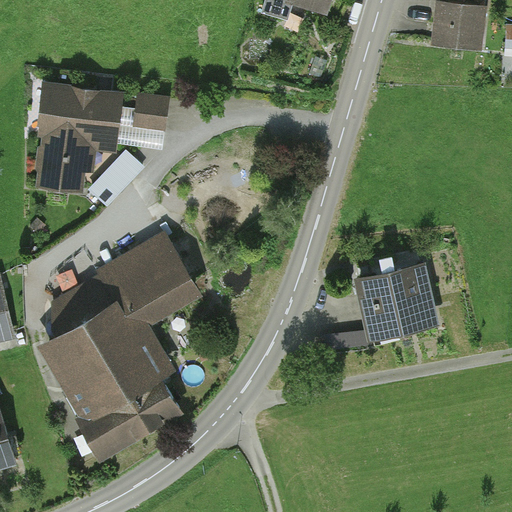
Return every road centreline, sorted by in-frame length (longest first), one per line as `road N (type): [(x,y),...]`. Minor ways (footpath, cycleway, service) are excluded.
road 1 (tertiary): [(89,511),(180,456),(235,403),(271,348),(294,297),(383,0)]
road 2 (track): [(276,511),(262,456),(235,403),(511,354)]
